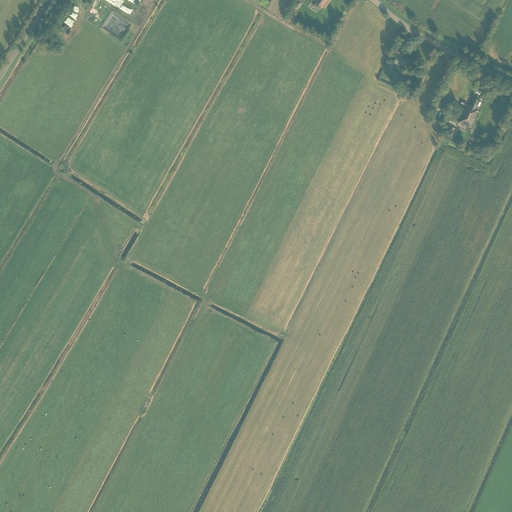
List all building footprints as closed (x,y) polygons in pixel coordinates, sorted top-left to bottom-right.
[(299,9),(305,1),(303,0),(298,0),(294,6),(299,9)] [(134,15),(136,9),(130,6),(128,13),(134,15)] [(406,68),(409,62),(400,58),(401,56),(398,55),(394,63),(406,68)] [(475,110),(479,101),(474,99),(470,107),(466,105),(458,122),(471,128),(479,112),(475,110)] [(436,117),(440,109),(435,107),(431,115),(436,117)] [(456,136),(458,130),(450,126),(447,133),(456,136)]
